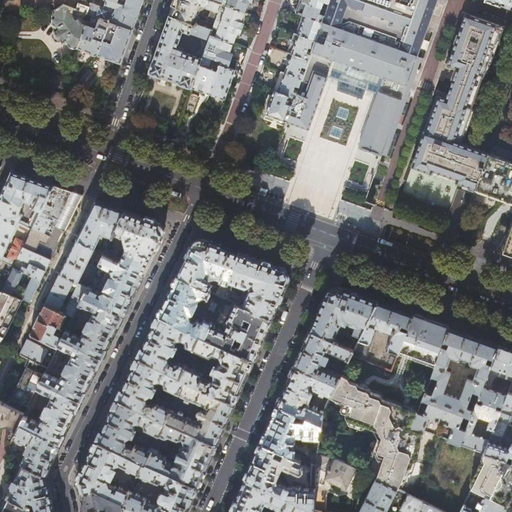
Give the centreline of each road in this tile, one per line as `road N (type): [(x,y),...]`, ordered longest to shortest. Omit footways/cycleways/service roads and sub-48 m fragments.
road 1 (residential): [(72,511),(63,475),(207,190)]
road 2 (residential): [(329,233),(208,511)]
road 3 (residential): [(106,154),(0,384)]
road 4 (residential): [(275,0),(207,190)]
road 5 (residential): [(329,233),(511,302)]
road 6 (residential): [(106,154),(159,0)]
road 7 (residential): [(207,190),(329,233)]
